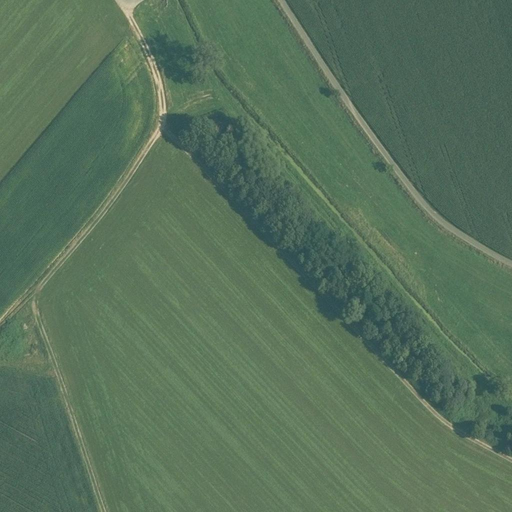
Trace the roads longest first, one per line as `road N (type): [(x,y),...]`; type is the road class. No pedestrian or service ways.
road 1 (track): [(103,511),(31,298),(147,156),(160,121),(164,81),(124,7)]
road 2 (track): [(511,462),(448,427),(160,121)]
road 3 (unclassified): [(511,265),(443,224),(415,197),(279,0)]
